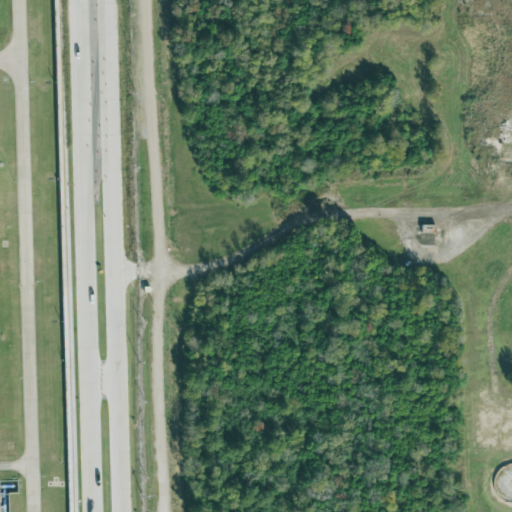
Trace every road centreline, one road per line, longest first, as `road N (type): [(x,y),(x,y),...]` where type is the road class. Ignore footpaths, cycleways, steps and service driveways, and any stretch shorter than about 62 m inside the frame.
road 1 (primary): [(77,0),(93,511)]
road 2 (primary): [(119,511),(104,0)]
